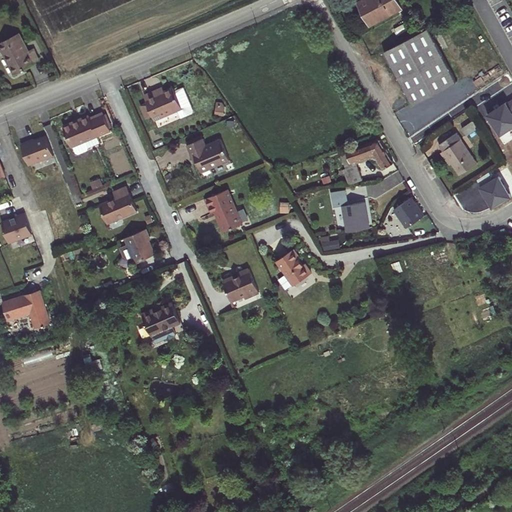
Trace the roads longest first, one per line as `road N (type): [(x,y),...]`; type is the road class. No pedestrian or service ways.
road 1 (residential): [(316,0),(439,210),(466,225),(511,210)]
road 2 (residential): [(105,72),(183,257)]
road 3 (residential): [(277,0),(105,72)]
